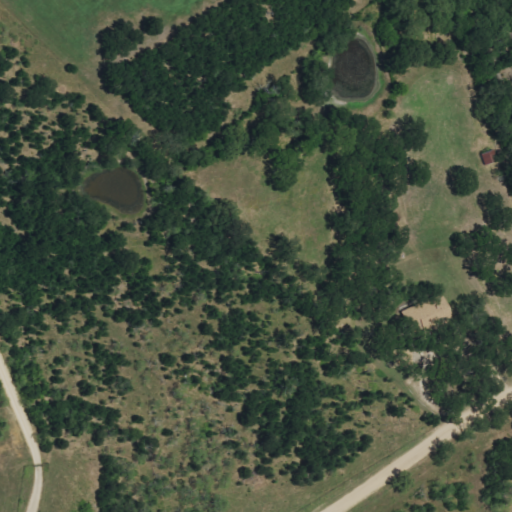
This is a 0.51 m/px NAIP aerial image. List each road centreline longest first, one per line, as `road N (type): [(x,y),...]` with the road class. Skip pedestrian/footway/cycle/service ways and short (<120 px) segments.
road 1 (residential): [(325,511),(511,393)]
road 2 (residential): [(34,511),(21,393),(0,338)]
